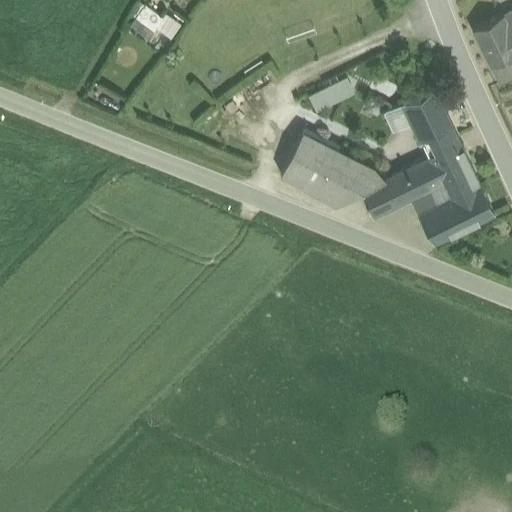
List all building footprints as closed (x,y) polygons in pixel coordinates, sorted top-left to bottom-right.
[(136,0),(130,12),(171,34),(179,19),(143,0),(136,0)] [(511,9),(475,27),(491,63),(499,81),(511,75),(511,9)] [(337,79),(323,86),(330,100),(343,93),(337,79)] [(432,85),(402,98),(420,137),(428,153),(458,140),(432,85)] [(420,137),(402,98),(384,106),(403,145),(420,137)] [(376,160),(302,128),(280,171),(333,200),(359,188),(359,187),(383,175),(376,160)] [(428,153),(428,154),(402,166),(414,192),(444,178),(450,192),(478,180),(458,140),(428,153)] [(383,175),(359,187),(359,188),(371,213),(414,192),(402,166),(383,175)] [(450,192),(418,208),(433,238),(492,210),(478,180),(450,192)]
